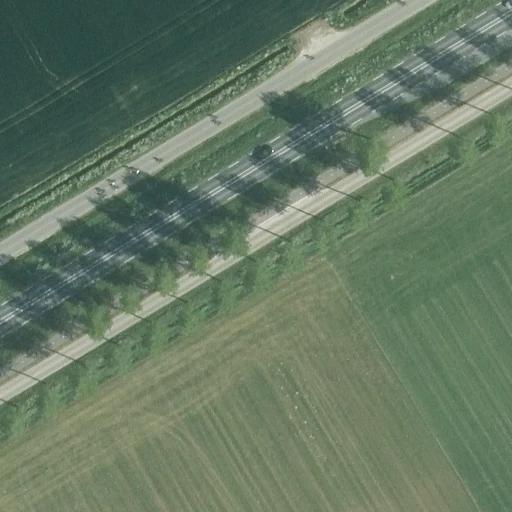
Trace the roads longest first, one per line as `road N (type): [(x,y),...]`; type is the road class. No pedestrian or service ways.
road 1 (unclassified): [(0,396),(511,86)]
road 2 (primary): [(0,321),(511,11)]
road 3 (unclassified): [(0,252),(417,0)]
